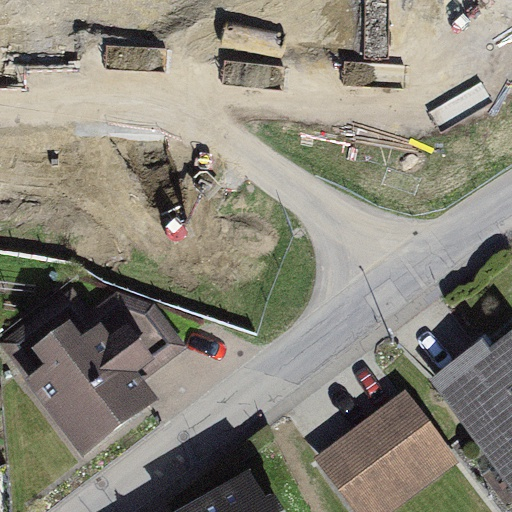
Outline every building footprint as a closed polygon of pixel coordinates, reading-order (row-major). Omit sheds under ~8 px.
[(0,0),(0,44),(70,44),(70,0),(213,0),(213,57),(363,58),(363,0),(0,0)] [(106,137),(0,134),(0,208),(104,211),(106,137)] [(46,379),(26,394),(82,470),(153,417),(134,392),(178,360),(152,326),(122,315),(92,337),(73,312),(23,348),(46,379)] [(511,336),(437,389),(511,494),(511,336)] [(401,405),(318,468),(351,511),(408,511),(455,476),(401,405)] [(258,511),(247,490),(204,511),(258,511)]
